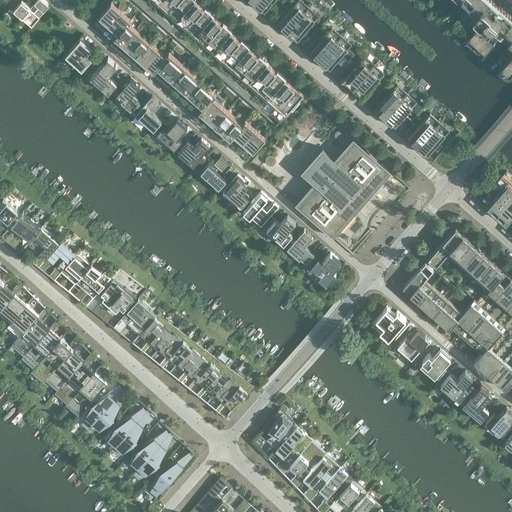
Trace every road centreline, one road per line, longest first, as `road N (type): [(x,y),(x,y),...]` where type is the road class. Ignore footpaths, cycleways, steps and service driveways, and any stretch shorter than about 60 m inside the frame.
road 1 (residential): [(371,277),(52,0)]
road 2 (residential): [(224,444),(0,250)]
road 3 (residential): [(449,188),(231,0)]
road 4 (residential): [(349,302),(224,444)]
road 5 (residential): [(511,401),(371,277)]
